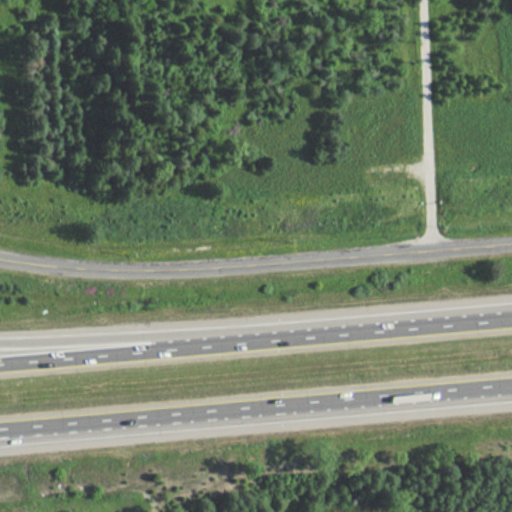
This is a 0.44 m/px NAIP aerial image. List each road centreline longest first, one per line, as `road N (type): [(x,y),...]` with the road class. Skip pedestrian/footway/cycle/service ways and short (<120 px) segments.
road 1 (motorway): [(511,317),(0,363)]
road 2 (motorway): [(0,427),(511,382)]
road 3 (residential): [(511,242),(156,270),(0,258)]
road 4 (motorway): [(257,341),(0,340)]
